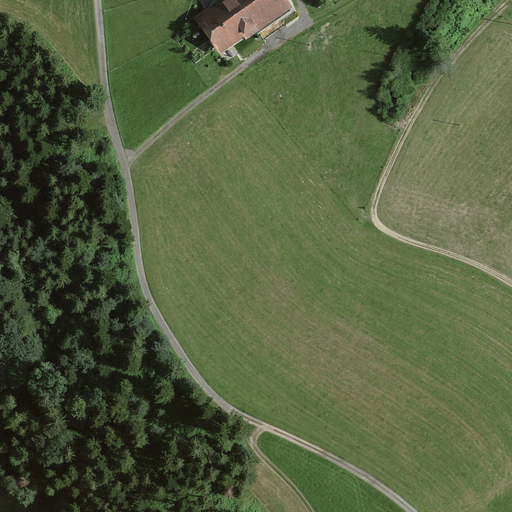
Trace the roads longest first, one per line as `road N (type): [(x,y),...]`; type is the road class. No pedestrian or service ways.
road 1 (track): [(496,13),(433,87),(375,215),(395,242),(511,288)]
road 2 (track): [(123,161),(310,22)]
road 3 (track): [(412,511),(268,427)]
